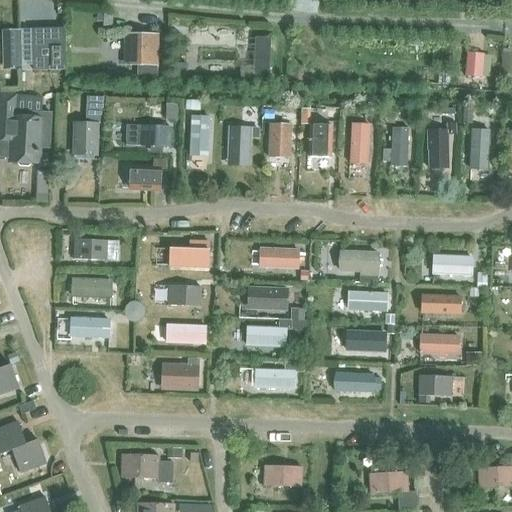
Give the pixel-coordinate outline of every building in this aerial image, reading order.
[(64,30),(32,30),(33,72),(65,71),(64,30)] [(19,31),(4,32),(5,51),(20,51),(19,31)] [(157,66),(153,66),(153,46),(157,46),(157,35),(128,35),(128,66),(137,66),(136,78),(157,79),(157,67),(157,66)] [(255,38),(253,81),(269,81),(270,38),(255,38)] [(466,54),(464,77),(481,78),(483,55),(466,54)] [(176,64),(175,79),(186,79),(187,65),(176,64)] [(0,141),(8,142),(8,158),(8,164),(41,165),(42,150),(48,150),(50,114),(15,112),(15,110),(16,93),(0,92),(0,141)] [(186,101),(186,111),(199,111),(199,102),(186,101)] [(166,103),(166,122),(178,122),(178,103),(166,103)] [(462,117),(462,124),(471,125),(471,117),(472,109),(463,109),(462,117)] [(302,110),(301,124),(309,124),(309,110),(302,110)] [(265,111),(264,120),(273,121),(273,111),(265,111)] [(365,112),(364,121),(373,121),(374,112),(365,112)] [(383,116),(383,126),(392,126),(393,116),(383,116)] [(190,156),(208,157),(210,118),(191,117),(190,156)] [(74,156),(96,157),(97,124),(74,123),(74,156)] [(447,131),(426,131),(427,152),(428,152),(428,170),(431,170),(433,172),(440,171),(442,170),(449,170),(449,135),(456,135),(456,124),(446,124),(447,131)] [(294,144),(294,135),(291,135),(291,125),(269,125),(268,157),(290,159),(291,145),(294,144)] [(309,125),(307,158),(331,159),(332,126),(309,125)] [(350,165),(368,166),(370,126),(352,125),(350,165)] [(127,126),(126,146),(154,147),(169,148),(170,128),(155,128),(127,126)] [(227,167),(249,168),(251,129),(228,128),(227,167)] [(383,150),(382,163),(391,163),(391,167),(399,167),(407,168),(409,130),(400,130),(393,130),(392,151),(383,150)] [(471,169),(487,171),(489,132),(472,130),(470,170),(471,169)] [(101,159),(100,172),(110,173),(111,159),(101,159)] [(129,190),(161,192),(162,169),(165,169),(166,159),(153,159),(153,168),(130,168),(129,190)] [(36,187),(35,205),(46,206),(47,188),(36,187)] [(298,194),(298,198),(301,200),(304,200),(307,198),(307,194),(304,192),(301,192),(298,194)] [(74,261),(106,262),(107,242),(75,241),(74,261)] [(170,259),(169,268),(208,269),(208,260),(209,242),(189,241),(188,250),(170,249),(170,259)] [(259,269),(297,270),(299,251),(260,250),(259,269)] [(340,252),(340,272),(359,273),(358,283),(377,284),(377,273),(379,254),(340,252)] [(432,275),(471,277),(472,258),(433,257),(432,275)] [(478,274),(478,283),(486,283),(486,275),(478,274)] [(71,298),(111,299),(112,281),(72,279),(71,298)] [(167,306),(199,307),(200,288),(168,287),(167,306)] [(248,289),(248,311),(287,312),(289,292),(248,289)] [(469,289),(469,297),(477,298),(477,289),(469,289)] [(349,293),(348,311),(386,313),(388,295),(349,293)] [(422,296),(421,315),(460,316),(461,298),(422,296)] [(125,306),(123,312),(125,317),(128,321),(133,322),(134,323),(139,321),(143,318),(143,317),(145,312),(143,307),(139,303),(134,301),(129,303),(125,306)] [(385,315),(384,324),(392,325),(392,315),(385,315)] [(71,319),(70,338),(109,339),(110,321),(71,319)] [(166,344),(205,346),(205,327),(167,325),(166,344)] [(247,329),(247,347),(286,348),(286,330),(247,329)] [(385,354),(386,334),(347,332),(346,352),(385,354)] [(420,355),(439,356),(440,358),(445,358),(445,356),(459,356),(459,337),(421,336),(420,355)] [(15,353),(6,356),(10,365),(18,362),(15,353)] [(467,354),(466,367),(479,367),(480,354),(467,354)] [(284,371),(295,372),(295,373),(303,373),(304,364),(284,363),(284,371)] [(0,395),(19,389),(10,365),(0,368),(0,395)] [(164,386),(198,388),(199,368),(165,366),(164,386)] [(254,389),(294,391),(295,373),(295,372),(284,371),(255,370),(254,389)] [(335,373),(334,391),(372,393),(372,390),(379,390),(380,378),(373,378),(373,374),(335,373)] [(428,397),(450,398),(451,378),(419,377),(419,396),(428,397)] [(419,396),(419,406),(428,407),(428,397),(419,396)] [(33,402),(18,407),(21,415),(35,410),(33,402)] [(0,455),(12,451),(12,450),(26,445),(18,422),(0,428),(0,455)] [(12,450),(12,451),(20,473),(46,464),(38,440),(26,445),(12,450)] [(168,447),(168,458),(180,458),(180,448),(168,447)] [(190,454),(189,463),(197,463),(198,454),(190,454)] [(121,479),(158,480),(159,457),(122,456),(121,479)] [(371,475),(369,475),(370,495),(398,493),(398,511),(399,511),(419,511),(418,492),(407,493),(406,473),(401,473),(401,465),(380,466),(380,468),(371,469),(371,475)] [(264,487),(301,488),(301,468),(264,467),(264,487)] [(479,489),(511,487),(511,467),(478,469),(479,489)] [(302,491),(301,506),(309,507),(309,491),(302,491)] [(20,511),(50,511),(45,498),(19,507),(20,511)] [(70,500),(58,504),(61,511),(67,511),(74,510),(70,500)]
